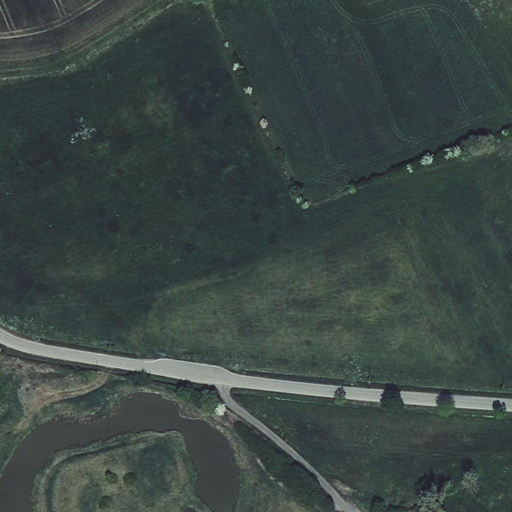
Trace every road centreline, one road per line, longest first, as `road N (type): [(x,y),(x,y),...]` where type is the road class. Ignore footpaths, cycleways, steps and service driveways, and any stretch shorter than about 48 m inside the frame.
road 1 (tertiary): [(511,406),(223,379),(41,350),(0,335)]
road 2 (track): [(223,379),(232,404),(356,511)]
